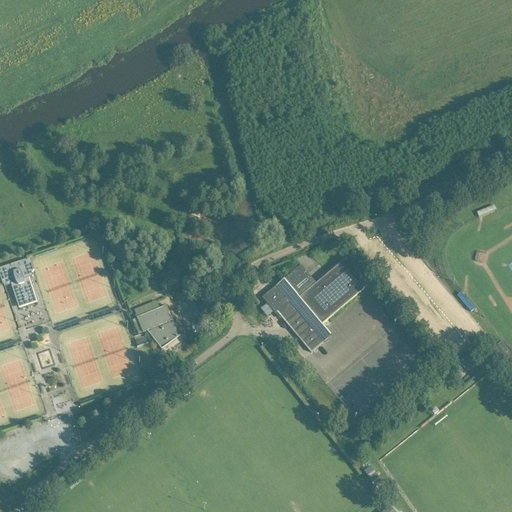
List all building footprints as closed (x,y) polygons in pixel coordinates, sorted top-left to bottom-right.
[(26,261),(0,269),(0,277),(2,284),(6,285),(12,283),(16,298),(20,307),(35,302),(32,292),(27,279),(33,277),(32,273),(34,271),(31,260),(26,262),(26,261)] [(314,282),(297,296),(299,299),(300,300),(322,326),(363,290),(368,286),(345,260),(316,285),(314,282)] [(301,266),(281,282),(295,298),(297,296),(314,282),(301,266)] [(281,282),(262,298),(275,314),(277,313),(295,298),(281,282)] [(295,298),(277,313),(283,319),(304,345),(311,353),(331,337),(324,328),(322,326),(300,300),(299,299),(297,296),(295,298)] [(136,316),(135,317),(137,318),(136,318),(143,334),(147,332),(161,351),(165,349),(168,348),(168,346),(181,336),(180,336),(178,337),(172,322),(172,321),(166,306),(137,318),(136,316)] [(147,344),(145,337),(135,341),(138,347),(137,348),(148,344),(147,344)] [(370,466),(364,471),(376,486),(382,482),(370,466)]
